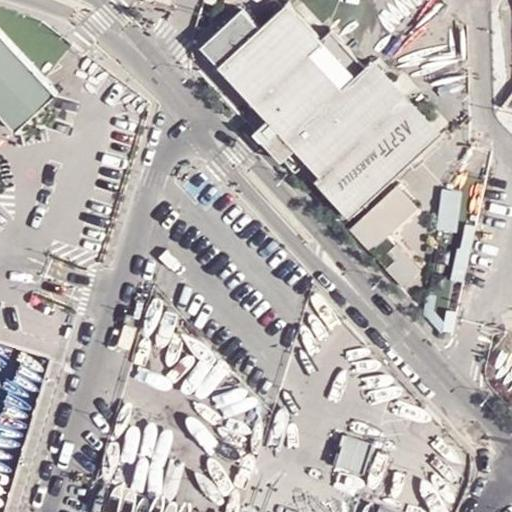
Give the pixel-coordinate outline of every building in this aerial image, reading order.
[(239,11),(203,44),(246,91),(249,89),(333,180),(330,183),(357,212),(438,135),(370,61),(366,65),(332,29),(323,36),(290,0),(257,30),(239,11)] [(0,111),(18,130),(61,91),(0,26),(0,111)] [(372,250),(420,204),(397,181),(350,227),(372,250)] [(399,282),(420,270),(402,241),(382,254),(399,282)] [(447,271),(461,273),(466,243),(459,243),(458,252),(450,250),(447,271)] [(343,430),(333,461),(361,470),(371,439),(343,430)]
